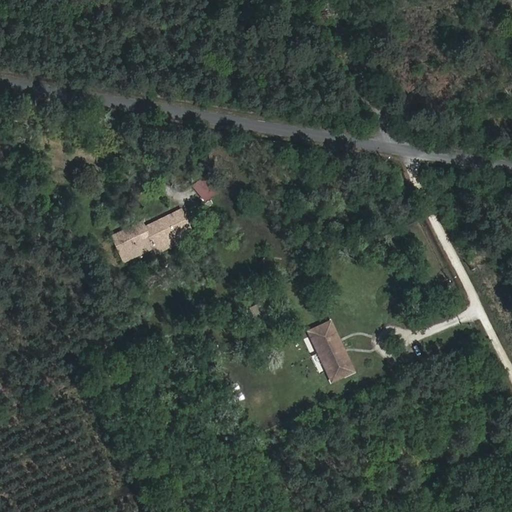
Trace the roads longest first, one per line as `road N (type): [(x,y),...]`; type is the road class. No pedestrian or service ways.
road 1 (unclassified): [(0,80),(511,164)]
road 2 (track): [(511,375),(324,0)]
